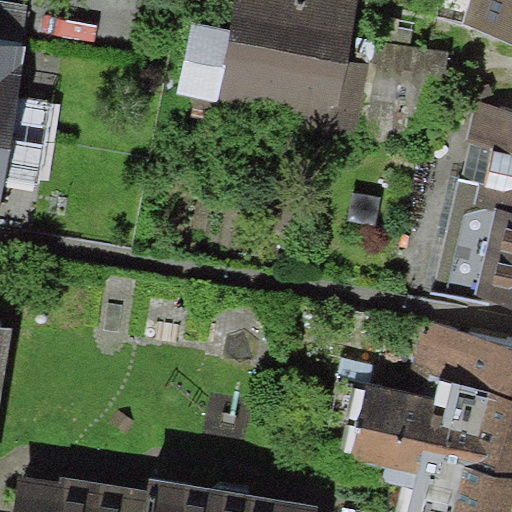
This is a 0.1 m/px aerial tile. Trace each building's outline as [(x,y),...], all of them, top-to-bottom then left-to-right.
[(215,78),(206,119),(325,144),(356,0),(230,0),(222,37),(190,30),(181,71),(215,78)] [(511,0),(467,0),(463,14),(511,30),(511,0)] [(0,176),(40,183),(45,150),(64,153),(71,112),(8,102),(17,48),(0,45),(0,176)] [(511,210),(511,112),(475,104),(466,139),(488,144),(480,178),(454,172),(448,195),(511,210)] [(511,299),(511,210),(448,195),(426,288),(484,302),(486,293),(511,299)] [(511,468),(511,342),(444,326),(427,397),(363,382),(346,454),(408,469),(414,445),(511,468)] [(397,511),(511,511),(511,468),(414,445),(408,469),(397,511)] [(133,511),(136,495),(15,476),(8,511),(133,511)] [(303,511),(304,505),(139,478),(136,495),(133,511),(303,511)]
